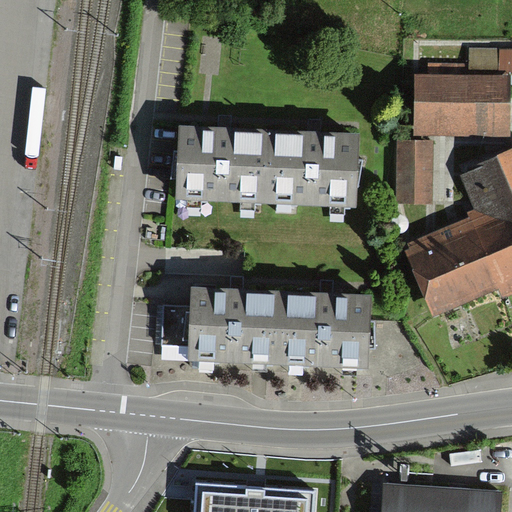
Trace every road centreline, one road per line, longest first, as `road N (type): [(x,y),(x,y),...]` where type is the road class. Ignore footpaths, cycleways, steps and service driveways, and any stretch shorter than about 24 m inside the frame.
road 1 (residential): [(103,410),(151,0)]
road 2 (tertiary): [(149,415),(307,429),(511,406)]
road 3 (unknown): [(121,257),(345,270)]
road 4 (residential): [(0,196),(4,0)]
